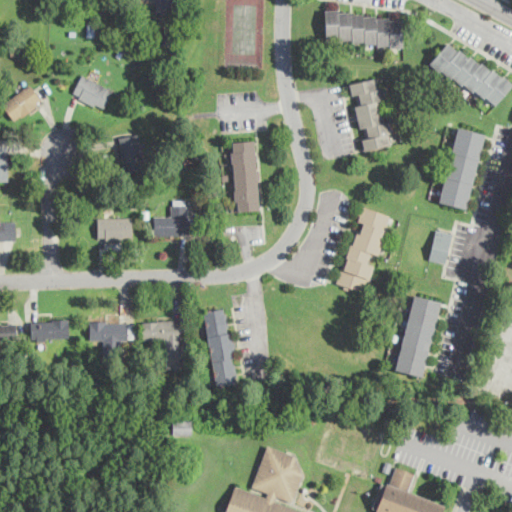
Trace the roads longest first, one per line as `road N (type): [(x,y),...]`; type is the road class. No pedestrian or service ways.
road 1 (residential): [(284,0),(286,71),(308,198),(283,246),(232,272),(0,280)]
road 2 (residential): [(511,147),(450,367)]
road 3 (residential): [(53,279),(50,173),(67,146)]
